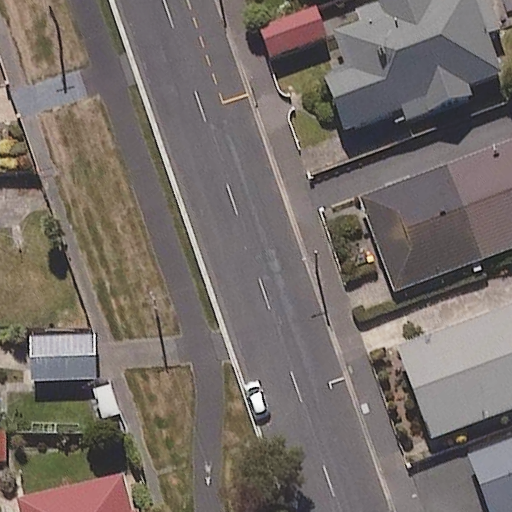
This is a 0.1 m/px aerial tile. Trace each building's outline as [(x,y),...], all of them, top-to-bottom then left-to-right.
[(278,0),(283,11),(314,0),(278,0)] [(406,129),(473,105),(469,95),(502,83),(488,43),(501,38),(487,0),(402,0),(359,15),(364,29),(334,40),(347,78),(326,85),(345,139),(402,118),(406,129)] [(327,46),(316,15),(261,33),(272,64),(327,46)] [(511,149),(362,205),(397,297),(511,254),(511,149)] [(511,418),(511,314),(398,357),(432,448),(511,418)] [(94,340),(31,344),(33,389),(97,386),(94,340)] [(488,511),(511,511),(511,450),(472,465),(488,511)] [(130,511),(124,483),(17,508),(17,511),(130,511)]
